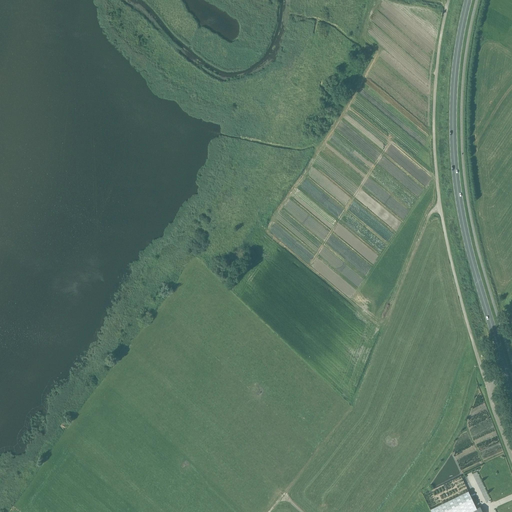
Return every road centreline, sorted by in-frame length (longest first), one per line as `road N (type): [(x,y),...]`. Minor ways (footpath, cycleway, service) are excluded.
road 1 (unclassified): [(486,385),(439,206),(433,102),(447,0)]
road 2 (primary): [(508,379),(456,181),(455,68),(468,0)]
road 3 (track): [(439,206),(427,216),(355,397),(282,494)]
